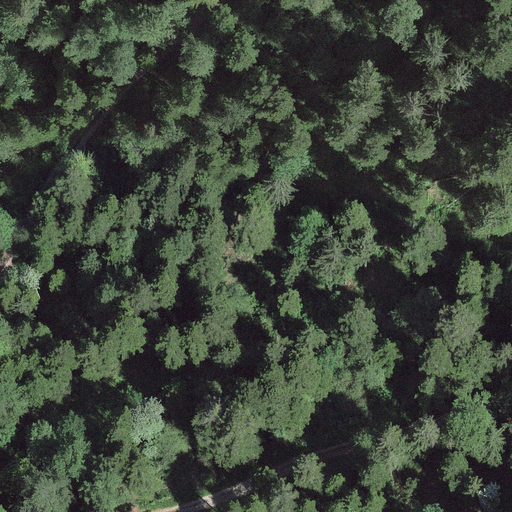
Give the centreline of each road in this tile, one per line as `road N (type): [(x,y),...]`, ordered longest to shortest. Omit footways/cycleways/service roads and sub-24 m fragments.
road 1 (track): [(511,394),(160,511)]
road 2 (track): [(0,285),(78,144),(114,98),(220,0)]
